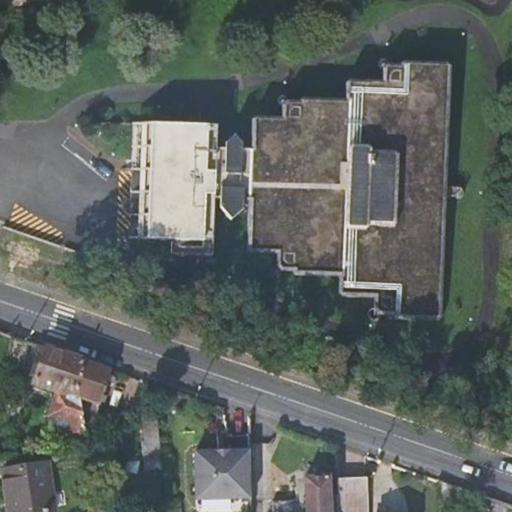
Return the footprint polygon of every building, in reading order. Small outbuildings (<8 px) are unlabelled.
[(135,140),(136,241),(198,240),(197,197),(203,198),(203,208),(214,221),(226,208),(227,197),(234,198),(235,246),(241,252),(267,251),(267,264),(274,272),(286,271),(291,276),(332,276),(333,292),(338,297),(366,296),(367,309),(373,316),(383,316),(386,319),(429,318),(435,311),(433,66),(429,63),(385,63),(381,65),(369,66),(364,70),(364,83),(333,83),(326,89),(287,89),(281,94),(269,94),(265,98),(265,111),(238,112),(233,117),(233,149),(226,149),(226,140),(214,127),(202,139),(202,150),(196,150),(196,139),(135,140)] [(125,241),(136,241),(135,140),(196,139),(196,127),(123,128),(125,241)] [(65,437),(89,445),(86,427),(82,399),(84,360),(51,349),(37,345),(37,346),(35,351),(38,353),(31,375),(36,377),(35,383),(58,391),(51,414),(70,421),(65,437)] [(100,405),(112,370),(84,360),(82,399),(86,427),(102,423),(100,405)] [(147,454),(164,452),(160,420),(144,422),(147,454)] [(252,498),(250,451),(195,453),(197,500),(252,498)] [(53,464),(8,469),(13,511),(51,511),(60,511),(53,464)] [(330,478),(305,478),(305,503),(305,511),(339,511),(339,499),(330,500),(330,478)] [(366,511),(365,481),(339,481),(339,499),(339,511),(366,511)] [(459,511),(460,488),(441,481),(441,511),(459,511)]
